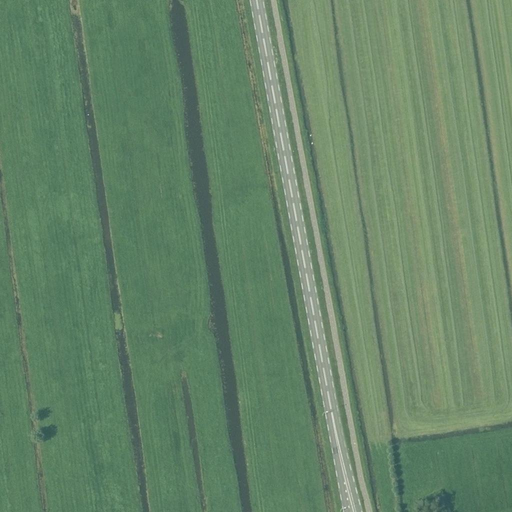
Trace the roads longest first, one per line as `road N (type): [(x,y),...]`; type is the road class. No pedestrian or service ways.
road 1 (secondary): [(350,511),(256,0)]
road 2 (track): [(0,84),(60,511)]
